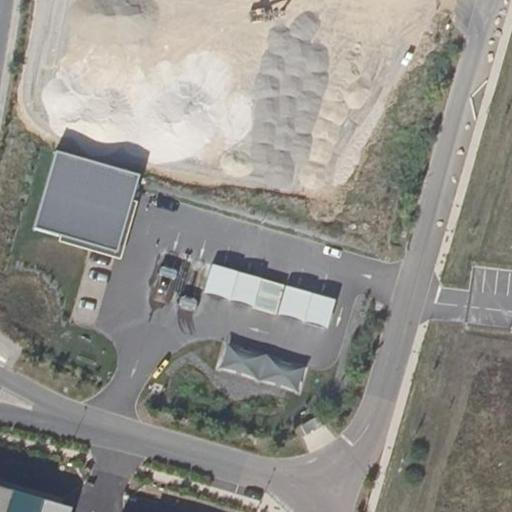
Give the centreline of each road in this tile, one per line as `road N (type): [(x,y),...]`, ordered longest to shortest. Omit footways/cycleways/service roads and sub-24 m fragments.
road 1 (unclassified): [(325,490),(372,424),(492,0)]
road 2 (unclassified): [(64,416),(325,490)]
